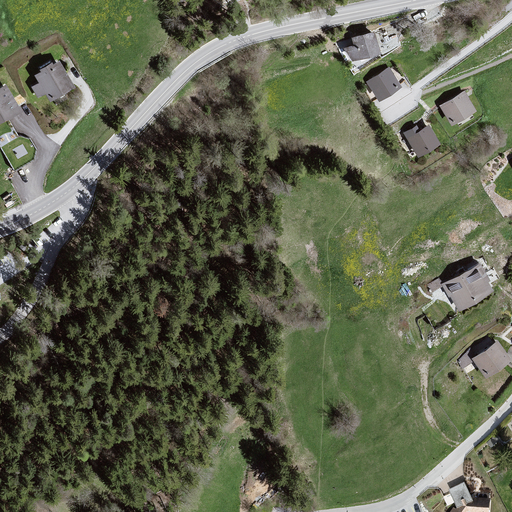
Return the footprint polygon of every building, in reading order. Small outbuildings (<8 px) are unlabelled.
[(372,34),(353,40),(354,44),(345,48),(351,59),(379,52),(372,34)] [(43,107),(72,88),(58,62),(30,79),(43,107)] [(388,68),(367,81),(378,98),(399,85),(388,68)] [(6,88),(0,90),(0,120),(18,112),(6,88)] [(460,94),(436,107),(453,126),(472,111),(460,94)] [(415,125),(403,132),(417,155),(438,143),(428,125),(418,131),(415,125)] [(477,267),(440,284),(454,310),(489,291),(477,267)] [(498,340),(470,358),(485,380),(511,362),(498,340)] [(464,486),(447,493),(455,509),(453,511),(489,511),(490,503),(471,500),(464,486)]
